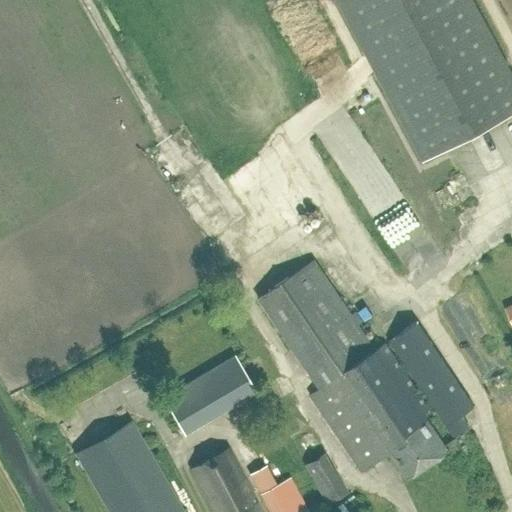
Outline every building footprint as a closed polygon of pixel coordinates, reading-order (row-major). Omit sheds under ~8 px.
[(337,0),(423,159),(511,111),(511,70),(474,0),(337,0)] [(503,151),(511,148),(511,139),(507,123),(495,127),(503,151)] [(306,217),(322,211),(317,198),(301,204),(306,217)] [(408,476),(449,449),(448,448),(427,415),(433,411),(385,342),(375,348),(314,258),(258,296),(320,386),(309,393),(362,471),(391,451),(408,476)] [(476,362),(495,354),(474,305),(455,313),(476,362)] [(461,415),(474,405),(417,319),(388,339),(430,402),(453,437),(470,427),(461,415)] [(185,430),(255,390),(237,358),(167,399),(185,430)] [(511,360),(493,369),(507,396),(511,393),(511,360)] [(109,511),(183,511),(130,419),(75,451),(109,511)] [(260,511),(259,508),(257,500),(228,447),(191,467),(214,511),(260,511)] [(270,511),(300,511),(306,509),(289,476),(260,492),(270,511)] [(340,511),(344,511),(347,510),(341,502),(336,505),(340,511)]
